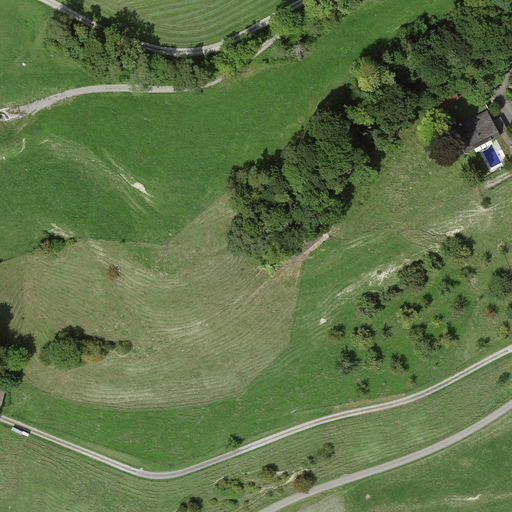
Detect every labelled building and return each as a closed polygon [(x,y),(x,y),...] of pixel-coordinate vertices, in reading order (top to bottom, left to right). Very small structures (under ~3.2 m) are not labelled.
[(486,105),(478,90),(463,98),(471,113),(486,105)] [(457,98),(454,91),(430,103),(434,110),(457,98)] [(493,122),(488,111),(453,129),(464,151),(496,134),(509,159),(511,157),(511,141),(500,118),(493,122)] [(320,237),(308,222),(281,245),(293,259),(320,237)] [(0,407),(2,409),(8,386),(0,383),(0,407)]
